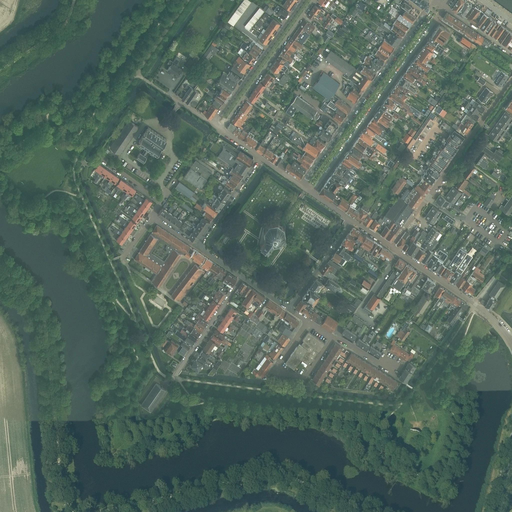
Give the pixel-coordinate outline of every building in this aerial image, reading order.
[(290,10),(294,5),(287,0),(283,5),(290,10)] [(397,11),(412,22),(415,17),(403,8),(402,10),(399,8),(401,7),(400,6),(401,6),(398,4),(394,1),(393,0),(390,4),(395,8),(394,10),(396,12),(397,11)] [(408,11),(412,7),(404,1),(402,0),(400,0),(400,2),(398,4),(401,6),(400,6),(401,7),(401,6),(408,11)] [(463,16),(471,5),(464,0),(454,0),(450,6),(450,7),(452,8),(463,16)] [(357,3),(355,5),(357,7),(362,10),(366,4),(361,1),(359,4),(357,3)] [(396,12),(394,10),(395,8),(390,4),(389,6),(386,11),(388,12),(396,18),(409,26),(412,22),(397,11),(396,12)] [(278,5),(274,11),(275,12),(277,14),(280,16),(284,19),(288,12),(281,7),(278,5)] [(328,18),(329,16),(330,15),(328,13),(325,16),(322,14),(321,14),(318,12),(321,9),(315,5),(313,8),(313,7),(312,9),(312,10),(311,10),(326,20),(328,18)] [(266,6),(263,10),(265,11),(272,16),(275,12),(274,11),(273,11),(268,7),(266,6)] [(356,7),(351,14),(354,17),(358,12),(359,9),(356,7)] [(476,25),(484,13),(475,7),(467,19),(476,25)] [(489,16),(492,12),(487,8),(484,13),(476,25),(481,28),(489,16)] [(326,20),(311,10),(307,16),(313,20),(315,17),(318,19),(319,18),(321,20),(324,23),(326,20)] [(450,23),(454,17),(447,13),(443,19),(450,23)] [(333,19),(334,19),(334,20),(340,25),(343,21),(332,14),(331,17),(333,19)] [(409,26),(396,18),(391,15),(389,18),(391,20),(390,21),(394,24),(405,32),(409,26)] [(329,16),(328,18),(326,20),(324,23),(322,25),(328,30),(332,25),(330,23),(333,19),(331,17),(329,16)] [(497,22),(489,16),(481,28),(489,33),(497,22)] [(455,27),(459,21),(454,17),(450,23),(455,27)] [(277,29),(280,24),(274,19),(270,24),(277,29)] [(309,35),(310,34),(313,30),(312,30),(315,27),(309,23),(305,20),(299,28),(303,31),(309,35)] [(386,35),(385,37),(395,45),(399,40),(400,39),(400,38),(401,37),(385,25),(383,24),(380,23),(377,20),(375,23),(383,29),(390,33),(388,36),(386,35)] [(461,30),(465,24),(459,21),(455,27),(461,30)] [(385,22),(383,24),(385,25),(401,37),(405,32),(394,24),(392,27),(385,22)] [(494,36),(501,25),(497,22),(489,33),(494,36)] [(273,34),(277,29),(270,24),(266,29),(273,34)] [(446,37),(447,36),(450,32),(439,25),(435,30),(446,37)] [(498,39),(505,28),(506,28),(501,25),(494,36),(498,39)] [(302,45),(303,45),(302,44),(309,35),(303,31),(299,28),(292,37),(297,40),(296,41),(300,44),(302,45)] [(511,48),(511,32),(505,28),(498,39),(511,48)] [(270,39),(273,34),(266,29),(263,34),(270,39)] [(442,43),(446,37),(435,30),(432,35),(439,41),(442,43)] [(391,52),(394,47),(388,43),(382,39),(376,34),(374,33),(373,32),(370,37),(373,40),(391,52)] [(480,43),(484,37),(477,33),(474,39),(480,43)] [(266,44),(270,39),(263,34),(259,39),(266,44)] [(327,43),(330,38),(326,35),(322,40),(327,43)] [(370,37),(366,35),(365,38),(371,42),(377,47),(378,46),(379,47),(377,49),(381,52),(387,57),(391,52),(373,40),(370,37)] [(428,40),(436,45),(439,41),(432,35),(428,40)] [(468,48),(469,46),(472,42),(462,36),(459,41),(468,48)] [(300,50),(302,45),(300,44),(296,41),(292,37),(289,42),(295,47),(295,46),(300,50)] [(489,45),(490,45),(491,42),(484,37),(480,43),(487,48),(489,45)] [(428,40),(424,46),(437,54),(437,55),(440,52),(441,50),(436,45),(428,40)] [(251,43),(249,46),(259,53),(263,48),(259,45),(255,43),(253,41),(251,43)] [(243,42),(240,47),(244,50),(255,58),(259,53),(249,46),(243,42)] [(289,42),(285,47),(295,54),(295,53),(297,55),(300,57),(301,55),(298,53),(294,50),(295,50),(296,48),(295,47),(289,42)] [(435,61),(436,59),(434,57),(435,57),(436,56),(437,54),(424,46),(420,51),(430,57),(435,61)] [(285,47),(282,51),(290,56),(292,53),(294,55),(295,54),(285,47)] [(384,62),(387,57),(381,52),(377,49),(375,47),(371,53),(372,53),(384,62)] [(207,50),(202,57),(206,60),(210,53),(207,50)] [(243,57),(251,63),(255,58),(244,50),(240,55),(243,57)] [(352,79),(357,83),(357,84),(364,89),(371,79),(364,73),(364,74),(331,50),(325,59),(348,75),(347,78),(348,78),(352,79)] [(282,51),(277,58),(287,66),(289,63),(290,63),(293,59),(290,56),(282,51)] [(435,61),(430,57),(420,51),(417,56),(426,63),(428,59),(431,61),(433,63),(435,61)] [(380,66),(384,62),(372,53),(369,57),(372,59),(371,59),(380,66)] [(376,72),(380,66),(371,59),(372,59),(369,57),(367,56),(367,55),(364,59),(365,60),(363,63),(376,72)] [(417,56),(413,61),(418,65),(426,70),(429,67),(431,68),(430,68),(434,71),(435,69),(429,65),(426,63),(417,56)] [(190,68),(195,61),(190,58),(186,65),(190,68)] [(242,58),(239,63),(247,69),(251,64),(247,61),(242,58)] [(276,59),(273,64),(281,69),(284,71),(287,67),(284,65),(276,59)] [(170,66),(167,70),(178,77),(183,69),(185,66),(182,64),(183,63),(179,60),(177,64),(173,62),(172,62),(169,61),(167,64),(170,66)] [(236,67),(244,73),(247,69),(239,63),(237,61),(236,60),(233,64),(234,65),(236,67)] [(362,63),(359,60),(357,62),(362,65),(364,66),(360,71),(364,73),(371,79),(376,72),(363,63),(362,63)] [(413,61),(410,66),(419,73),(421,70),(417,66),(418,65),(413,61)] [(278,73),(281,69),(273,64),(270,68),(278,73)] [(482,71),(471,64),(468,69),(479,77),(482,71)] [(234,65),(230,71),(240,79),(244,73),(236,67),(234,65)] [(410,66),(406,71),(416,79),(420,81),(421,79),(418,77),(418,76),(420,73),(419,73),(410,66)] [(230,71),(227,75),(237,83),(240,79),(232,73),(230,71)] [(424,84),(422,82),(416,79),(406,71),(402,77),(411,83),(413,84),(415,81),(421,85),(422,85),(423,85),(424,85),(424,84)] [(500,86),(508,76),(501,71),(494,82),(500,86)] [(267,72),(264,76),(272,82),(272,81),(275,84),(277,81),(275,80),(275,77),(267,72)] [(340,84),(323,72),(312,87),(329,99),(333,94),(340,84)] [(230,93),(237,83),(227,75),(223,73),(215,83),(217,84),(230,93)] [(272,82),(264,76),(261,80),(272,88),(272,87),(273,87),(275,84),(272,81),(272,82)] [(411,83),(402,77),(399,82),(398,82),(414,93),(415,92),(413,90),(414,90),(410,87),(409,88),(409,87),(411,83)] [(483,85),(486,81),(480,77),(477,81),(483,85)] [(271,98),(272,96),(270,94),(264,89),(266,86),(260,82),(256,88),(262,92),(271,98)] [(364,89),(357,84),(354,82),(352,85),(361,93),(364,89)] [(414,93),(398,82),(395,86),(406,93),(408,90),(416,97),(417,95),(414,93)] [(226,98),(230,93),(217,84),(216,86),(221,90),(220,92),(220,93),(226,98)] [(188,97),(193,89),(190,87),(187,85),(185,88),(188,90),(185,94),(182,92),(179,96),(182,98),(182,99),(185,101),(188,97)] [(361,93),(352,85),(350,88),(347,86),(345,89),(346,89),(358,98),(361,93)] [(406,98),(408,95),(406,93),(395,86),(391,92),(404,101),(406,98)] [(485,103),(492,92),(486,87),(478,98),(485,103)] [(258,97),(262,92),(256,88),(252,93),(258,97)] [(185,101),(190,105),(190,104),(194,107),(197,102),(194,99),(198,93),(194,89),(188,97),(185,101)] [(354,103),(358,98),(346,89),(343,93),(346,96),(346,97),(354,103)] [(214,98),(222,104),(224,100),(215,93),(210,90),(207,93),(214,98)] [(224,100),(226,98),(220,93),(220,92),(217,90),(215,93),(224,100)] [(388,96),(399,104),(401,105),(399,107),(412,116),(414,113),(418,116),(421,112),(410,105),(412,103),(411,103),(410,105),(404,101),(391,92),(388,96)] [(254,103),(258,97),(252,93),(248,99),(254,103)] [(351,107),(333,94),(329,99),(328,100),(329,100),(330,100),(347,113),(351,107)] [(295,95),(285,108),(287,109),(286,111),(291,115),(297,107),(314,119),(316,121),(320,115),(315,112),(317,110),(296,96),(295,95)] [(386,99),(383,103),(393,109),(395,111),(398,106),(399,104),(388,96),(386,99)] [(470,103),(466,100),(464,98),(461,101),(464,103),(478,113),(479,111),(481,113),(485,108),(481,105),(473,99),(470,103)] [(214,102),(212,105),(213,106),(218,109),(222,104),(217,100),(215,99),(214,102)] [(330,100),(327,105),(335,111),(340,114),(344,117),(346,115),(347,113),(330,100)] [(241,126),(248,116),(246,115),(253,106),(246,101),(237,115),(232,122),(236,125),(239,127),(239,126),(243,130),(244,130),(246,126),(245,126),(243,128),(241,126)] [(390,113),(392,110),(393,109),(383,103),(381,106),(390,113)] [(475,121),(479,116),(477,114),(478,113),(464,103),(462,106),(466,108),(464,111),(466,113),(466,114),(467,115),(475,121)] [(203,113),(211,119),(218,109),(213,106),(212,105),(211,104),(207,110),(208,110),(207,111),(205,110),(204,111),(203,113)] [(381,107),(379,106),(377,109),(378,110),(377,111),(389,119),(392,115),(396,118),(398,117),(402,120),(403,118),(403,117),(392,110),(390,113),(381,106),(381,107)] [(439,114),(443,109),(438,106),(434,111),(439,114)] [(340,123),(343,118),(333,111),(332,112),(334,114),(333,114),(334,115),(332,118),(340,123)] [(391,125),(393,122),(392,122),(389,119),(377,111),(374,116),(374,117),(373,117),(386,125),(388,126),(389,123),(391,125)] [(432,112),(428,117),(431,119),(433,121),(436,116),(432,112)] [(509,124),(511,120),(511,117),(505,112),(501,118),(509,124)] [(470,129),(475,121),(467,115),(461,122),(470,129)] [(383,130),(386,125),(373,117),(370,121),(382,129),(383,130)] [(505,130),(509,124),(501,118),(497,124),(505,130)] [(333,133),(338,125),(330,119),(324,127),(333,133)] [(120,154),(139,127),(129,120),(110,148),(120,154)] [(379,133),(382,129),(370,121),(367,126),(371,128),(379,133)] [(281,131),(284,126),(279,122),(276,127),(281,131)] [(464,136),(470,129),(461,122),(460,124),(456,130),(459,132),(464,136)] [(237,129),(236,128),(230,123),(227,129),(238,137),(243,130),(239,126),(239,127),(237,129)] [(505,130),(497,124),(493,130),(502,136),(506,131),(505,130)] [(245,131),(248,128),(246,126),(244,130),(243,130),(238,137),(243,141),(249,134),(248,134),(245,131)] [(383,137),(371,129),(367,126),(363,132),(372,138),(374,135),(375,136),(374,136),(381,141),(383,143),(386,139),(383,137)] [(157,155),(167,140),(148,128),(138,142),(140,143),(138,146),(142,148),(143,145),(146,148),(142,154),(140,153),(139,154),(136,158),(143,162),(147,157),(145,156),(149,150),(152,152),(150,154),(154,156),(155,154),(157,155)] [(327,140),(332,134),(323,128),(319,134),(327,140)] [(430,165),(426,170),(437,177),(441,172),(444,167),(445,167),(446,166),(450,160),(449,160),(453,154),(454,153),(458,147),(457,146),(459,144),(460,143),(464,137),(454,130),(450,135),(449,136),(448,137),(447,138),(447,139),(446,138),(445,139),(427,164),(430,165)] [(497,142),(502,136),(493,130),(488,136),(497,142)] [(253,148),(258,141),(253,138),(254,135),(250,132),(248,134),(249,134),(243,141),(253,148)] [(292,134),(289,138),(299,145),(299,144),(303,148),(315,156),(319,150),(315,147),(308,142),(308,141),(296,132),(294,135),(292,134)] [(370,145),(374,140),(372,138),(363,132),(359,137),(370,145)] [(320,150),(325,144),(318,138),(314,135),(309,142),(320,150)] [(359,137),(352,146),(366,156),(369,158),(373,160),(375,156),(374,155),(377,150),(374,148),(371,146),(370,145),(359,137)] [(261,143),(258,141),(253,148),(262,154),(266,149),(265,148),(263,146),(265,143),(262,141),(261,143)] [(266,149),(262,154),(266,157),(271,150),(271,149),(270,148),(272,145),(272,144),(274,142),(272,141),(267,148),(266,149)] [(223,148),(222,148),(223,149),(236,157),(238,154),(233,151),(234,149),(226,144),(224,146),(223,148)] [(312,160),(315,156),(303,148),(299,144),(299,145),(297,146),(305,152),(304,154),(312,160)] [(366,156),(352,146),(348,152),(358,160),(361,155),(365,158),(366,156)] [(492,158),(498,162),(503,154),(502,154),(503,152),(498,149),(497,150),(496,149),(493,153),(488,149),(484,146),(480,151),(481,151),(474,161),(478,164),(484,168),(488,163),(482,159),(485,154),(492,159),(492,158)] [(244,175),(246,171),(249,167),(236,157),(223,149),(218,157),(244,175)] [(269,159),(274,153),(273,152),(271,150),(266,157),(269,159)] [(238,154),(236,157),(249,167),(253,161),(253,160),(252,160),(240,151),(238,154)] [(302,156),(299,154),(295,151),(294,152),(298,155),(310,164),(312,160),(304,154),(302,156)] [(280,162),(282,159),(283,158),(285,156),(286,154),(283,152),(280,155),(279,157),(274,153),(269,159),(277,165),(278,165),(280,162)] [(306,169),(310,164),(298,155),(294,152),(292,155),(296,158),(301,162),(300,164),(306,169)] [(363,170),(365,168),(365,167),(361,164),(362,162),(358,160),(348,152),(345,157),(359,167),(363,170)] [(240,180),(244,175),(218,157),(216,159),(232,169),(230,172),(233,174),(240,180)] [(345,157),(341,162),(348,168),(350,169),(352,170),(352,169),(354,167),(358,169),(359,167),(345,157)] [(212,172),(202,165),(195,161),(190,168),(187,172),(184,177),(201,189),(207,179),(209,176),(212,172)] [(303,174),(306,169),(294,161),(291,165),(294,167),(303,174)] [(341,162),(337,167),(349,176),(352,177),(355,173),(350,169),(348,168),(341,162)] [(95,179),(104,167),(99,163),(95,169),(98,171),(93,178),(95,179)] [(290,173),(294,167),(291,165),(288,163),(286,166),(284,169),(290,173)] [(476,173),(477,171),(475,169),(471,165),(463,176),(468,179),(473,172),(474,173),(475,174),(476,173)] [(109,171),(104,167),(95,179),(94,181),(96,182),(100,177),(103,175),(105,176),(109,171)] [(299,180),(303,174),(294,167),(290,173),(299,180)] [(353,182),(348,178),(349,176),(337,167),(334,172),(346,181),(345,181),(346,182),(347,181),(351,184),(349,186),(350,186),(349,187),(350,188),(352,185),(351,185),(353,182)] [(421,176),(423,178),(425,179),(432,184),(437,178),(437,177),(426,170),(426,169),(426,170),(421,176)] [(110,180),(114,174),(109,171),(105,176),(110,180)] [(346,181),(334,172),(330,177),(342,185),(346,189),(348,186),(349,187),(350,186),(349,186),(351,184),(347,181),(346,182),(345,181),(346,181)] [(110,180),(108,183),(110,184),(111,185),(113,182),(115,184),(116,182),(119,178),(114,174),(110,180)] [(231,177),(229,180),(236,185),(240,180),(233,174),(231,177)] [(224,179),(222,183),(232,191),(236,185),(229,180),(223,175),(222,177),(224,179)] [(327,182),(324,185),(336,194),(338,190),(342,185),(330,177),(327,182)] [(464,190),(463,189),(468,182),(462,177),(456,186),(462,191),(470,197),(471,194),(464,189),(464,190)] [(406,181),(402,178),(401,178),(392,190),(397,193),(406,181)] [(122,188),(126,183),(121,179),(117,185),(122,188)] [(418,184),(415,188),(425,195),(431,188),(430,187),(423,182),(421,181),(418,185),(418,184)] [(177,184),(175,187),(190,198),(196,202),(196,201),(197,200),(191,196),(192,195),(193,192),(180,183),(179,182),(177,184)] [(126,183),(122,188),(125,191),(127,192),(131,186),(126,183)] [(323,187),(319,193),(333,203),(337,206),(339,203),(342,198),(338,195),(336,194),(324,185),(323,187)] [(131,186),(127,192),(129,193),(132,196),(136,190),(131,186)] [(225,201),(231,192),(224,187),(217,196),(225,201)] [(459,199),(463,194),(453,187),(449,192),(459,199)] [(425,195),(415,188),(415,189),(413,188),(411,191),(422,199),(425,195)] [(422,199),(411,191),(410,192),(407,189),(401,197),(406,201),(416,209),(422,199)] [(455,204),(459,199),(449,192),(445,197),(455,204)] [(486,199),(484,203),(489,207),(492,203),(494,200),(493,200),(496,197),(491,193),(489,196),(486,199)] [(445,208),(448,204),(449,202),(440,195),(436,201),(445,208)] [(225,201),(217,196),(212,203),(210,202),(211,202),(207,199),(205,201),(218,210),(225,201)] [(511,196),(505,207),(502,205),(500,208),(508,215),(510,213),(511,214),(511,215),(511,214),(511,196)] [(401,198),(398,197),(385,216),(390,220),(396,224),(402,228),(416,209),(406,201),(401,197),(401,198)] [(144,201),(142,199),(140,201),(149,207),(152,201),(147,198),(144,201)] [(339,203),(337,206),(346,211),(351,204),(348,202),(342,198),(339,203)] [(145,212),(149,207),(140,201),(139,203),(142,205),(139,208),(145,212)] [(214,216),(218,210),(205,201),(202,206),(214,216)] [(351,204),(346,211),(351,215),(354,212),(353,211),(354,210),(355,210),(355,209),(357,205),(353,202),(353,204),(352,204),(351,204)] [(362,222),(364,218),(372,207),(366,202),(361,208),(362,208),(355,218),(362,222)] [(214,216),(202,206),(197,203),(194,206),(202,212),(203,210),(205,212),(203,215),(211,221),(214,216)] [(355,218),(362,208),(361,208),(357,205),(355,209),(355,210),(354,210),(353,211),(354,212),(351,215),(355,218)] [(438,218),(439,216),(442,212),(433,206),(429,212),(438,218)] [(141,217),(145,212),(139,208),(136,213),(141,217)] [(162,208),(158,215),(163,218),(167,212),(166,211),(162,208)] [(136,213),(133,211),(132,213),(134,215),(132,218),(138,222),(141,217),(136,213)] [(369,227),(378,213),(375,211),(371,218),(367,215),(363,222),(369,227)] [(167,212),(163,218),(168,222),(172,215),(169,213),(167,212)] [(433,224),(438,218),(429,212),(425,218),(433,224)] [(172,215),(168,222),(173,225),(177,219),(172,215)] [(390,220),(385,216),(383,219),(382,219),(380,218),(377,222),(374,220),(370,227),(375,231),(380,223),(383,225),(386,221),(388,223),(389,221),(390,220)] [(204,217),(200,222),(206,227),(210,222),(206,219),(204,217)] [(177,219),(173,225),(178,229),(180,225),(182,223),(177,219)] [(128,223),(126,221),(125,223),(133,229),(136,224),(131,220),(128,223)] [(383,230),(381,234),(387,238),(396,224),(390,220),(389,221),(388,223),(389,223),(387,227),(386,226),(383,230)] [(200,222),(196,227),(203,232),(206,227),(200,222)] [(284,227),(278,223),(278,222),(277,222),(276,223),(270,224),(269,223),(268,224),(269,225),(265,230),(263,230),(263,231),(264,232),(265,239),(261,245),(260,245),(260,246),(261,246),(267,250),(267,252),(269,251),(268,250),(273,244),(280,243),(281,244),(282,243),(285,245),(289,239),(286,237),(287,235),(285,235),(284,228),(285,228),(285,227),(284,227)] [(392,242),(402,228),(396,224),(387,238),(392,242)] [(127,225),(124,230),(129,234),(133,229),(127,225)] [(143,245),(140,251),(139,252),(134,259),(140,263),(145,266),(151,270),(156,273),(155,276),(151,282),(160,287),(163,282),(167,276),(171,270),(174,265),(178,259),(181,254),(182,253),(185,255),(189,258),(190,257),(200,264),(202,266),(205,268),(207,270),(208,269),(212,262),(195,250),(194,250),(191,255),(187,252),(190,247),(185,244),(185,243),(184,243),(179,240),(178,239),(174,236),(173,236),(168,233),(168,232),(167,232),(163,229),(162,229),(162,228),(157,225),(155,228),(152,232),(151,234),(147,239),(143,245)] [(196,227),(193,232),(199,237),(203,232),(196,227)] [(356,237),(360,232),(353,228),(349,232),(356,237)] [(420,260),(432,242),(438,233),(432,228),(428,234),(414,256),(420,260)] [(126,239),(129,234),(124,230),(120,235),(126,239)] [(414,256),(428,234),(423,231),(422,234),(418,239),(415,243),(413,242),(415,238),(412,236),(409,241),(412,243),(410,246),(407,251),(414,256)] [(192,233),(189,237),(196,242),(199,237),(193,232),(192,233)] [(353,242),(355,240),(356,237),(349,232),(346,237),(353,242)] [(366,236),(360,232),(356,237),(355,240),(359,243),(357,245),(358,248),(359,248),(361,244),(360,244),(366,236)] [(407,251),(410,246),(403,242),(406,238),(409,234),(406,232),(396,245),(402,249),(407,251)] [(426,264),(428,261),(427,261),(433,252),(431,251),(435,245),(433,243),(439,233),(438,233),(432,242),(420,260),(426,264)] [(122,244),(126,239),(120,235),(116,240),(122,244)] [(358,249),(356,253),(361,256),(362,255),(366,250),(368,251),(369,250),(368,249),(370,245),(371,245),(374,241),(370,238),(366,236),(360,244),(361,244),(361,245),(359,248),(358,249)] [(352,251),(354,249),(351,247),(354,243),(353,242),(346,237),(341,244),(346,247),(352,251)] [(368,251),(367,253),(368,254),(370,255),(378,244),(374,241),(371,245),(370,245),(368,249),(369,250),(368,251)] [(346,247),(341,244),(337,250),(344,255),(343,256),(349,261),(349,259),(350,259),(352,256),(344,250),(346,247)] [(381,246),(378,244),(370,255),(370,256),(372,257),(374,254),(375,255),(375,254),(381,246)] [(382,258),(387,250),(382,246),(381,246),(375,254),(375,255),(379,257),(381,254),(382,254),(380,257),(382,258)] [(451,261),(442,275),(449,280),(467,253),(460,248),(451,261)] [(437,258),(431,268),(437,271),(441,264),(442,263),(443,263),(448,255),(440,249),(437,253),(440,255),(438,259),(438,258),(437,258)] [(387,250),(382,258),(384,260),(386,257),(389,259),(392,255),(393,254),(387,250)] [(342,265),(345,260),(335,252),(331,258),(342,265)] [(355,252),(352,256),(361,262),(361,261),(367,265),(369,263),(363,259),(364,258),(361,256),(356,253),(355,252)] [(467,253),(449,280),(455,283),(457,279),(461,273),(473,257),(467,253)] [(386,260),(385,261),(389,264),(394,256),(393,255),(390,260),(389,261),(386,260)] [(431,268),(437,258),(433,255),(429,262),(428,261),(426,264),(427,265),(431,268)] [(397,267),(394,272),(398,275),(406,263),(399,258),(396,262),(395,265),(394,265),(397,267)] [(330,259),(328,262),(338,270),(340,267),(330,259)] [(442,275),(451,261),(449,260),(444,266),(441,264),(437,271),(442,275)] [(208,269),(205,273),(209,275),(211,271),(214,273),(211,277),(213,279),(221,268),(215,264),(212,262),(208,269)] [(334,274),(337,270),(334,268),(327,263),(324,267),(331,272),(334,274)] [(393,283),(392,285),(394,286),(395,284),(400,288),(402,286),(404,282),(407,284),(410,280),(414,274),(417,270),(406,263),(398,275),(396,278),(394,280),(393,283)] [(198,266),(195,264),(191,269),(199,275),(201,273),(203,274),(205,272),(203,270),(205,268),(202,266),(200,264),(198,266)] [(328,277),(332,280),(335,275),(334,274),(331,272),(324,267),(320,272),(328,277)] [(221,280),(227,272),(221,268),(213,279),(210,283),(212,285),(217,277),(221,280)] [(195,280),(199,275),(191,269),(187,274),(195,280)] [(376,277),(378,274),(370,269),(367,272),(376,277)] [(464,284),(462,288),(471,294),(474,290),(475,289),(470,286),(473,283),(476,279),(481,282),(485,278),(474,270),(464,284)] [(411,292),(422,274),(418,271),(406,289),(411,292)] [(227,283),(233,276),(228,273),(223,280),(227,283)] [(459,280),(456,284),(461,287),(464,283),(466,280),(462,277),(463,276),(464,276),(466,274),(464,273),(459,280)] [(191,286),(195,280),(187,274),(183,280),(191,286)] [(427,278),(422,274),(411,292),(412,293),(411,295),(410,294),(409,297),(410,298),(408,301),(411,303),(414,298),(421,288),(427,278)] [(232,286),(237,278),(233,276),(227,283),(232,286)] [(335,292),(339,285),(329,278),(324,285),(328,287),(335,292)] [(429,291),(435,283),(428,278),(427,278),(421,288),(424,290),(426,289),(429,291)] [(324,285),(322,284),(322,283),(316,279),(310,288),(319,294),(322,290),(320,289),(321,287),(326,290),(328,287),(324,285)] [(371,284),(364,279),(361,284),(367,289),(371,284)] [(187,291),(191,286),(183,280),(179,285),(187,291)] [(497,300),(496,299),(505,286),(498,281),(489,294),(491,296),(487,303),(482,300),(481,302),(485,305),(485,306),(490,309),(497,300)] [(247,285),(242,282),(238,288),(241,291),(239,293),(241,294),(247,285)] [(183,296),(187,291),(179,285),(175,290),(183,296)] [(252,288),(247,285),(241,294),(242,295),(243,294),(247,296),(252,288)] [(439,297),(445,289),(440,286),(434,295),(436,297),(437,296),(439,297)] [(252,288),(247,296),(242,304),(248,308),(252,303),(251,302),(257,292),(252,288)] [(313,306),(316,300),(320,295),(319,294),(310,288),(302,299),(313,306)] [(226,294),(222,291),(219,289),(218,292),(215,290),(214,292),(216,294),(223,299),(226,294)] [(441,303),(449,292),(445,289),(439,297),(440,297),(433,307),(437,309),(441,303)] [(179,302),(183,296),(175,290),(171,296),(179,302)] [(257,307),(260,303),(264,296),(257,292),(251,302),(252,303),(257,307)] [(451,302),(455,296),(449,292),(441,303),(447,306),(450,301),(451,302)] [(411,309),(406,317),(410,320),(415,313),(420,316),(423,312),(422,312),(424,310),(424,309),(425,307),(426,307),(427,304),(428,305),(428,304),(427,304),(429,302),(430,302),(429,301),(431,299),(431,298),(430,298),(429,297),(430,296),(431,295),(430,295),(430,294),(430,295),(428,294),(428,293),(427,293),(427,294),(426,296),(424,294),(424,293),(423,293),(423,294),(423,293),(422,294),(423,294),(421,296),(420,296),(421,297),(419,299),(418,302),(417,301),(417,302),(416,304),(415,304),(416,305),(414,307),(414,306),(414,307),(413,306),(411,309)] [(223,299),(216,294),(214,297),(211,296),(210,297),(220,303),(223,299)] [(374,294),(367,305),(369,306),(371,307),(371,308),(373,309),(380,299),(377,296),(374,294)] [(454,309),(460,300),(455,296),(451,302),(450,304),(451,305),(449,308),(450,309),(452,307),(454,309)] [(216,309),(219,304),(213,300),(210,305),(216,309)] [(269,311),(274,304),(269,300),(264,306),(268,309),(267,310),(269,311)] [(308,308),(308,307),(306,306),(307,304),(301,300),(295,308),(301,312),(304,307),(309,311),(310,309),(308,308)] [(460,310),(463,312),(468,305),(460,300),(454,309),(445,322),(450,325),(460,310)] [(276,314),(280,308),(274,304),(269,311),(272,313),(272,312),(276,314)] [(210,305),(206,310),(212,315),(216,309),(210,305)] [(309,311),(304,307),(301,312),(308,317),(311,312),(313,313),(313,312),(314,312),(310,309),(309,311)] [(233,317),(236,311),(231,308),(228,313),(233,317)] [(281,319),(285,313),(282,310),(282,309),(280,308),(276,314),(275,315),(277,317),(277,316),(281,319)] [(206,310),(202,316),(204,317),(209,320),(212,315),(206,310)] [(318,315),(313,312),(313,313),(311,312),(308,317),(314,321),(318,315)] [(314,321),(320,325),(327,315),(323,312),(321,316),(324,317),(323,318),(318,315),(314,321)] [(229,322),(233,317),(228,313),(224,318),(229,322)] [(289,322),(293,318),(286,313),(283,318),(289,322)] [(203,328),(208,321),(198,315),(195,319),(198,320),(197,322),(195,320),(194,321),(196,323),(203,328)] [(331,332),(338,322),(327,315),(320,325),(331,332)] [(226,327),(229,322),(224,318),(221,323),(226,327)] [(296,327),(299,322),(293,318),(289,322),(296,327)] [(186,319),(184,321),(186,322),(187,323),(188,324),(200,332),(203,328),(196,323),(195,324),(195,325),(187,320),(186,319)] [(402,342),(410,331),(406,329),(409,325),(405,322),(396,335),(399,337),(397,339),(402,342)] [(221,323),(217,328),(221,331),(222,332),(226,327),(221,323)] [(187,326),(185,329),(190,332),(197,337),(200,332),(188,324),(187,326)] [(288,337),(292,332),(288,329),(291,326),(288,325),(286,328),(282,333),(288,337)] [(189,334),(182,329),(180,331),(194,341),(197,337),(190,332),(189,334)] [(347,338),(351,332),(345,329),(341,335),(347,338)] [(178,330),(175,333),(184,340),(184,341),(187,343),(191,346),(194,341),(180,331),(178,330)] [(216,330),(213,334),(225,342),(230,345),(231,343),(223,338),(225,336),(220,333),(216,330)] [(319,352),(324,344),(308,332),(302,340),(305,341),(302,346),(299,344),(285,363),(294,369),(301,359),(309,365),(315,356),(318,351),(319,352)] [(352,342),(355,337),(356,335),(351,332),(347,338),(352,342)] [(225,342),(213,334),(210,338),(219,344),(220,342),(224,344),(225,342)] [(285,346),(290,339),(283,334),(278,341),(285,346)] [(361,347),(368,336),(365,334),(363,337),(362,340),(359,339),(356,344),(361,347)] [(368,343),(373,336),(370,334),(368,336),(361,347),(366,350),(370,345),(367,344),(367,342),(368,343)] [(164,338),(160,344),(163,347),(165,345),(167,346),(164,350),(172,355),(179,345),(171,340),(170,342),(164,338)] [(219,345),(214,342),(210,339),(206,344),(212,348),(215,345),(218,347),(219,345)] [(397,355),(401,349),(394,344),(395,341),(393,340),(390,344),(392,345),(389,350),(397,355)] [(276,342),(272,348),(274,350),(280,354),(284,348),(280,345),(277,343),(276,342)] [(336,343),(333,348),(339,353),(342,355),(345,357),(346,357),(347,358),(350,353),(346,350),(346,351),(344,353),(344,352),(343,353),(340,351),(342,348),(336,343)] [(212,355),(214,353),(211,350),(212,348),(206,344),(203,349),(212,355)] [(373,354),(376,349),(370,346),(367,351),(373,354)] [(336,358),(339,353),(333,348),(329,354),(336,358)] [(214,357),(207,352),(203,349),(199,354),(206,359),(208,356),(212,359),(214,357)] [(378,358),(381,353),(376,349),(373,354),(378,358)] [(409,355),(401,349),(397,355),(405,361),(409,357),(411,358),(414,354),(411,352),(409,355)] [(280,354),(274,350),(272,352),(271,352),(269,355),(275,359),(280,354)] [(352,363),(356,356),(351,353),(348,358),(347,358),(347,359),(352,363)] [(208,367),(209,365),(204,361),(206,359),(199,354),(196,359),(208,367)] [(268,370),(273,363),(269,360),(271,357),(266,354),(265,357),(267,358),(262,365),(268,370)] [(332,363),(336,358),(329,354),(326,359),(332,363)] [(357,366),(361,359),(356,356),(352,363),(357,366)] [(208,367),(196,359),(191,366),(198,371),(200,368),(202,366),(206,369),(208,367)] [(329,368),(332,363),(326,359),(323,364),(329,368)] [(362,369),(367,362),(361,359),(357,366),(362,369)] [(367,372),(372,366),(367,362),(362,369),(367,372)] [(412,373),(416,368),(409,363),(405,368),(399,378),(406,382),(412,373)] [(326,373),(329,368),(323,364),(319,369),(326,373)] [(263,377),(268,370),(262,365),(258,370),(257,369),(256,371),(254,371),(253,373),(257,376),(259,374),(263,377)] [(373,376),(377,369),(372,366),(367,372),(372,376),(373,376)] [(322,378),(326,373),(319,369),(316,374),(322,378)] [(378,379),(382,372),(377,369),(373,376),(372,376),(368,382),(369,382),(371,384),(375,377),(378,379)] [(383,382),(387,375),(382,372),(378,379),(383,382)] [(319,387),(320,384),(319,384),(322,378),(316,374),(313,379),(317,382),(315,384),(319,387)] [(388,385),(392,379),(387,375),(383,382),(388,385)] [(394,392),(396,388),(394,387),(397,382),(392,379),(388,385),(393,388),(392,390),(394,392)] [(151,412),(166,390),(156,383),(141,405),(151,412)] [(409,429),(405,441),(417,445),(422,434),(421,431),(420,433),(411,430),(412,427),(409,429)]
